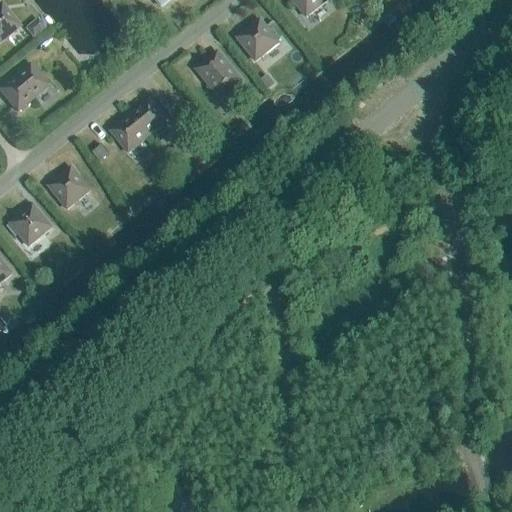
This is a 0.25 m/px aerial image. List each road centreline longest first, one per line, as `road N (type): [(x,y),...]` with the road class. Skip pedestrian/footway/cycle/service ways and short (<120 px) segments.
road 1 (unclassified): [(0,436),(511,12)]
road 2 (residential): [(22,168),(238,0)]
